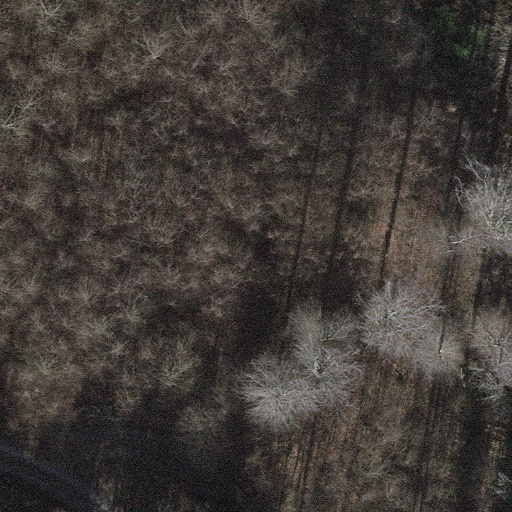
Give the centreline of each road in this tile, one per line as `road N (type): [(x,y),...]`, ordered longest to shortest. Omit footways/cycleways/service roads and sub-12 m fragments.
road 1 (track): [(243,511),(180,450),(83,442),(0,453)]
road 2 (track): [(109,511),(86,488),(0,453)]
